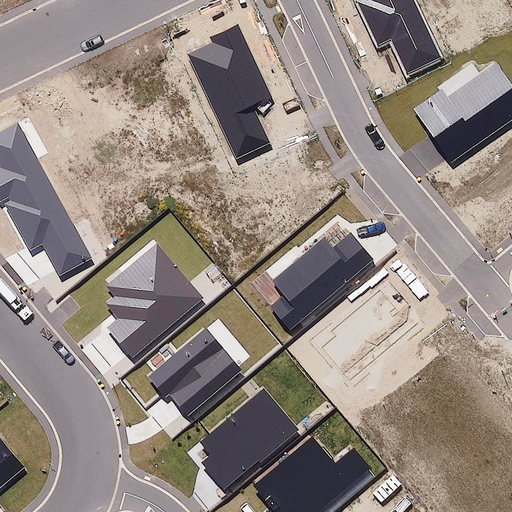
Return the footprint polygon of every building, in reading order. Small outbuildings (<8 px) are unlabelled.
[(413,0),(357,0),(355,1),(377,46),(389,41),(405,78),(442,59),(413,0)] [(429,0),(454,48),(482,35),(476,20),(500,9),(495,0),(429,0)] [(212,42),(188,53),(237,159),(271,144),(254,107),(272,100),(250,50),(239,25),(211,37),(212,42)] [(441,89),(413,111),(452,162),(511,118),(511,84),(494,61),(447,97),(441,89)] [(144,70),(116,83),(160,179),(210,155),(171,82),(155,91),(144,70)] [(90,95),(43,122),(71,171),(118,144),(90,95)] [(92,259),(17,122),(0,130),(0,167),(2,170),(0,170),(0,207),(4,205),(30,251),(42,243),(58,277),(92,259)] [(511,160),(480,186),(503,215),(511,207),(511,160)] [(283,295),(271,304),(291,329),(374,259),(352,233),(333,247),(324,238),(272,281),(283,295)] [(157,243),(106,285),(115,297),(106,304),(113,312),(118,318),(107,327),(131,359),(203,299),(157,243)] [(336,336),(322,348),(349,380),(412,327),(380,290),(332,331),(336,336)] [(205,329),(147,377),(164,397),(169,394),(188,417),(242,370),(205,329)] [(264,386),(199,440),(205,448),(212,456),(202,464),(223,489),(258,460),(260,463),(301,430),(264,386)] [(0,437),(0,487),(25,466),(0,437)] [(311,437),(254,485),(276,511),(319,511),(370,469),(353,449),(335,465),(311,437)]
